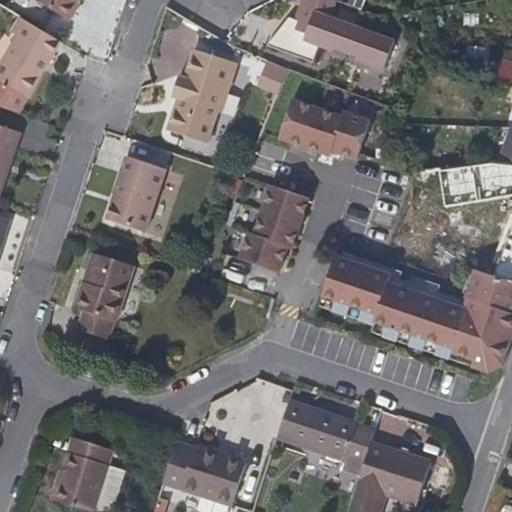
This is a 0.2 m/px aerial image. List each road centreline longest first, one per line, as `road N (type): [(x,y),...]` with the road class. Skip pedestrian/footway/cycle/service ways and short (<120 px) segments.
road 1 (residential): [(496,429),(270,353),(163,414),(38,383)]
road 2 (residential): [(155,0),(128,86),(85,120),(16,331),(38,383)]
road 3 (residential): [(38,383),(0,505)]
